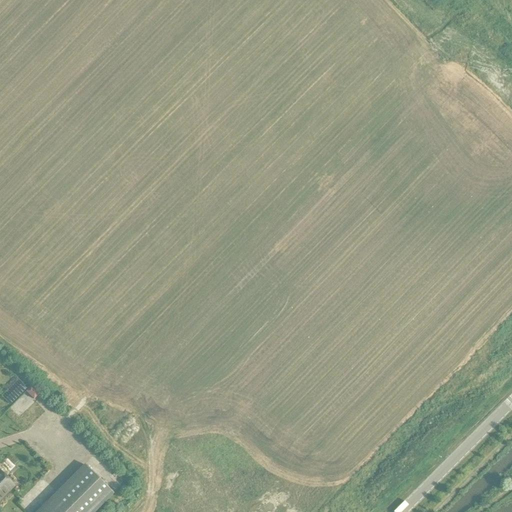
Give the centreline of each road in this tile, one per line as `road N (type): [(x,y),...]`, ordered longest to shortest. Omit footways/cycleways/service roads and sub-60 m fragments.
road 1 (track): [(66,420),(487,0)]
road 2 (unclassified): [(511,401),(401,511)]
